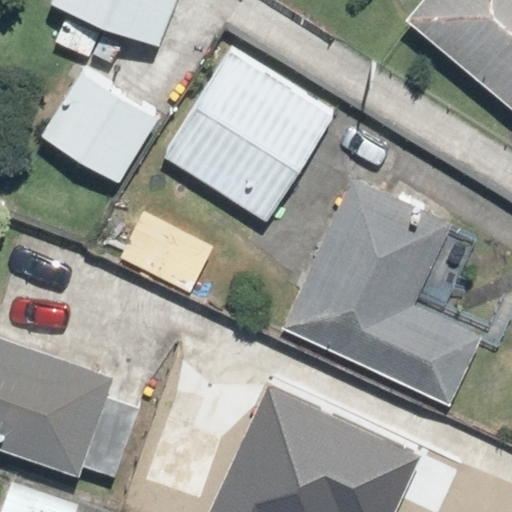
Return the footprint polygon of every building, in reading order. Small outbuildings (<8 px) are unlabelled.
[(94,0),(168,29),(178,0),(94,0)] [(511,0),(419,0),(415,4),(511,86),(511,0)] [(237,40),(170,144),(272,210),(339,105),(237,40)] [(163,106),(89,59),(50,120),(124,167),(163,106)] [(363,164),(292,312),(458,390),(491,322),(420,288),(458,209),(363,164)] [(220,234),(150,200),(128,245),(198,279),(220,234)] [(0,318),(0,429),(87,461),(90,454),(121,465),(147,392),(116,381),(123,361),(0,318)] [(401,511),(434,443),(273,368),(228,463),(234,466),(215,507),(215,511),(401,511)] [(233,429),(169,408),(148,471),(212,492),(233,429)] [(78,511),(79,510),(14,487),(4,511),(78,511)]
